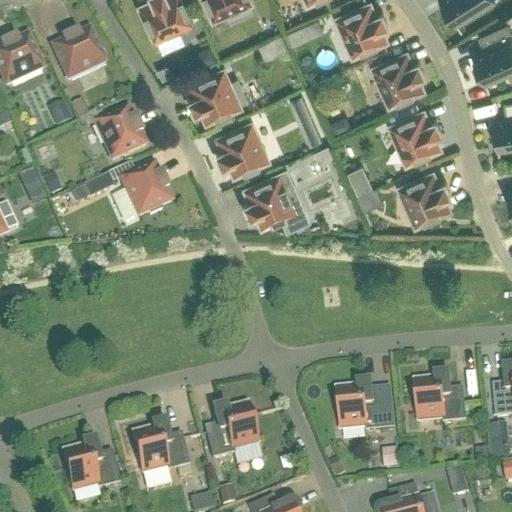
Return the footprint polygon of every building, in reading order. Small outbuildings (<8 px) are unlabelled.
[(153,38),(190,22),(180,0),(149,0),(139,5),(153,38)] [(204,0),(212,17),(226,11),(230,19),(250,10),(246,2),(249,1),(248,0),(204,0)] [(442,0),(462,30),(463,30),(458,21),(491,0),(442,0)] [(371,2),(338,17),(354,54),(387,39),(382,27),(389,24),(383,11),(376,14),(371,2)] [(490,46),(473,53),(489,90),(491,90),(487,81),(511,69),(511,32),(508,23),(480,36),(485,34),(490,46)] [(99,56),(102,54),(97,43),(94,45),(89,34),(78,39),(77,36),(62,43),(64,45),(53,51),(68,83),(104,66),(99,56)] [(463,39),(470,55),(479,50),(472,35),(463,39)] [(0,75),(6,89),(42,72),(37,61),(41,60),(35,49),(32,50),(27,39),(16,44),(15,42),(1,49),(2,51),(0,52),(0,75)] [(407,52),(374,66),(391,103),(424,88),(419,77),(426,73),(420,60),(413,63),(407,52)] [(200,108),(205,120),(238,105),(237,102),(245,99),(236,79),(228,82),(222,68),(189,83),(194,95),(187,98),(193,111),(200,108)] [(303,92),(290,97),(299,118),(312,113),(303,92)] [(511,114),(494,117),(500,157),(501,157),(500,147),(511,145),(511,100),(505,102),(506,102),(510,102),(511,114)] [(83,105),(72,110),(78,123),(89,118),(83,105)] [(72,124),(64,107),(49,114),(57,131),(72,124)] [(424,110),(391,125),(408,161),(441,147),(435,135),(443,132),(437,118),(430,122),(424,110)] [(132,123),(127,112),(116,117),(115,114),(104,119),(105,123),(95,128),(112,164),(144,148),(139,138),(142,136),(135,122),(132,123)] [(233,173),(266,158),(250,122),(217,136),(222,148),(215,151),(221,164),(228,161),(233,173)] [(42,160),(61,155),(56,140),(38,145),(42,160)] [(168,192),(161,178),(158,179),(153,168),(121,184),(138,220),(149,215),(150,218),(161,213),(160,210),(170,205),(165,194),(168,192)] [(261,224),(282,215),(287,226),(305,218),(284,170),(244,188),(250,199),(242,202),(248,216),(256,212),(261,224)] [(434,171),(401,186),(417,223),(437,214),(450,208),(445,196),(452,193),(446,180),(439,183),(434,171)] [(32,172),(21,178),(29,195),(40,190),(32,172)] [(61,193),(54,177),(43,182),(51,198),(61,193)] [(89,202),(115,190),(108,177),(106,178),(105,178),(90,185),(91,186),(83,189),(89,202)] [(327,196),(331,209),(343,205),(339,193),(327,196)] [(0,238),(5,236),(4,236),(17,230),(6,206),(0,209),(0,238)] [(497,421),(511,419),(511,371),(505,372),(506,387),(494,389),(497,421)] [(415,385),(419,425),(444,423),(444,426),(466,424),(463,392),(462,392),(463,399),(451,400),(449,378),(436,379),(436,382),(415,385)] [(395,431),(391,393),(373,395),(372,386),(358,387),(358,390),(337,393),(341,433),(366,431),(367,434),(395,431)] [(212,462),(234,457),(233,453),(257,447),(247,407),(227,413),(226,409),(212,413),(216,428),(204,431),(212,462)] [(167,474),(189,469),(181,437),(180,437),(182,444),(170,447),(165,425),(151,429),(152,432),(132,437),(142,477),(166,470),(167,474)] [(97,488),(98,492),(119,486),(111,455),(110,455),(112,462),(101,465),(95,443),(82,447),(83,450),(62,455),(73,495),(97,488)] [(398,455),(383,456),(385,471),(400,470),(398,455)] [(461,469),(446,473),(452,499),(467,495),(461,469)] [(230,489),(217,492),(221,508),(232,506),(232,503),(234,503),(230,489)] [(390,496),(394,508),(383,511),(381,511),(380,511),(422,511),(416,489),(390,496)] [(209,498),(190,502),(192,511),(212,511),(209,498)] [(299,511),(299,510),(298,509),(298,508),(297,507),(296,506),(294,506),(293,505),(292,505),(289,505),(278,511),(273,499),(248,511),(299,511)]
